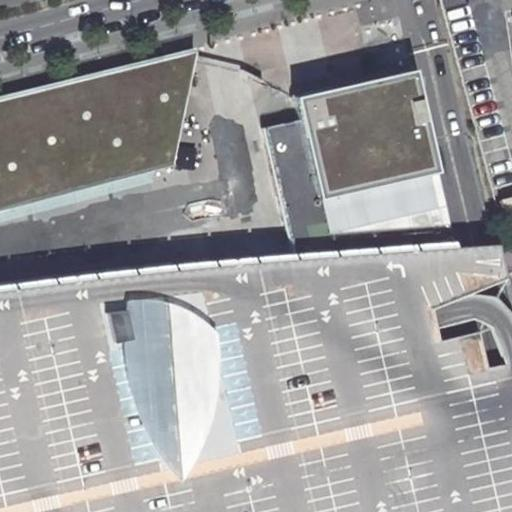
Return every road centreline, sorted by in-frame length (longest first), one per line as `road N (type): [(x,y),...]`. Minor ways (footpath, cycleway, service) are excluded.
road 1 (unknown): [(406,511),(344,256)]
road 2 (unknown): [(270,263),(327,511)]
road 3 (unknown): [(491,411),(464,256)]
